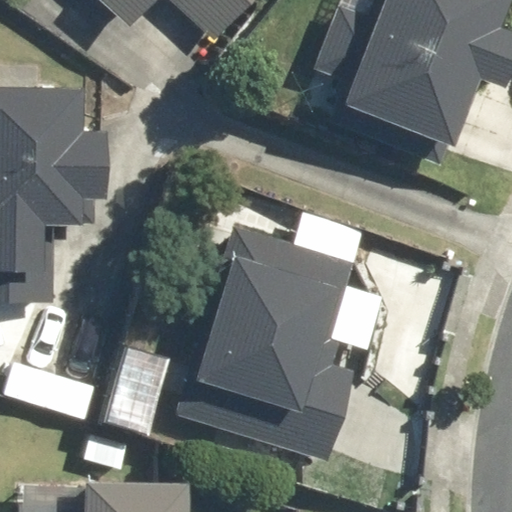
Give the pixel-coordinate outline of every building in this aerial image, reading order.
[(96,0),(124,25),(146,0),(161,0),(211,41),(245,0),(96,0)] [(346,80),(332,117),(445,159),(475,78),(502,87),(511,60),(511,32),(494,26),(503,0),(374,0),(369,17),(337,5),(314,68),(346,80)] [(0,299),(6,299),(50,299),(51,221),(77,221),(76,197),(103,197),(102,130),(76,130),(76,87),(0,87),(0,299)] [(350,367),(313,357),(343,258),(229,223),(198,326),(196,325),(174,406),(170,420),(324,461),(350,367)] [(182,511),(184,476),(80,474),(79,511),(182,511)]
